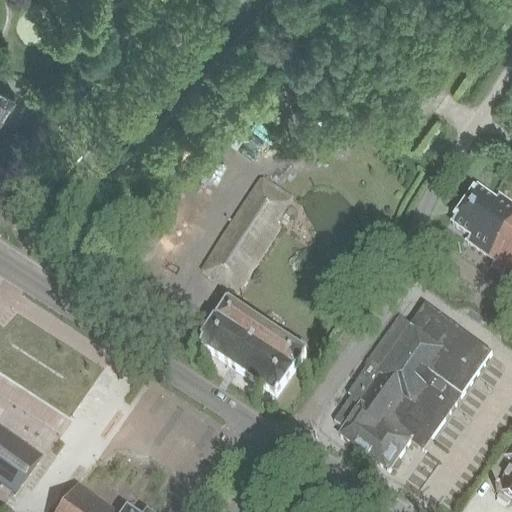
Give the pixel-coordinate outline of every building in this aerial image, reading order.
[(0,115),(13,96),(0,87),(0,115)] [(237,296),(280,231),(275,228),(292,202),(263,183),(202,274),(237,296)] [(511,277),(507,282),(511,285),(511,208),(508,206),(499,200),(496,205),(478,192),(452,228),(470,240),(466,245),(493,265),(490,270),(502,279),(506,273),(511,277)] [(305,358),(229,307),(201,351),(276,400),(305,358)] [(464,337),(425,309),(411,329),(400,321),(365,369),(368,371),(348,399),(351,401),(334,426),(345,434),(341,440),(390,475),(411,445),(424,454),(493,357),(464,337)] [(0,434),(0,490),(16,502),(42,464),(0,434)] [(511,446),(505,457),(511,461),(511,471),(496,496),(511,506),(511,446)] [(109,511),(77,489),(60,511),(109,511)]
